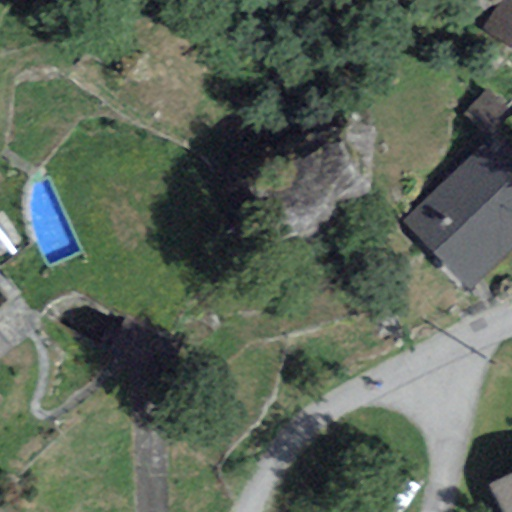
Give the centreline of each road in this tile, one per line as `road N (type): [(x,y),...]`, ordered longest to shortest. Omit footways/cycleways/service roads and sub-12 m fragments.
road 1 (residential): [(433,352),(308,424),(247,511)]
road 2 (residential): [(431,511),(448,437),(433,352)]
